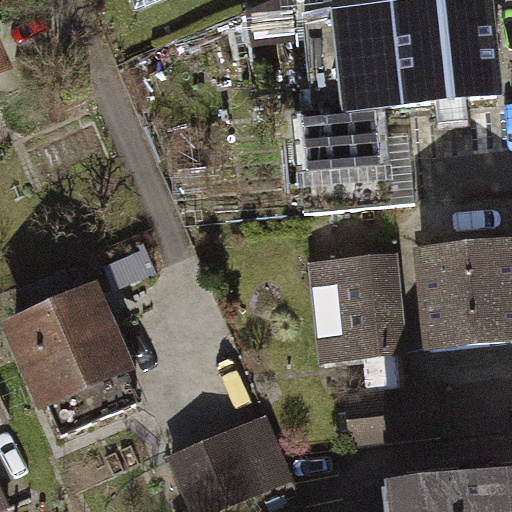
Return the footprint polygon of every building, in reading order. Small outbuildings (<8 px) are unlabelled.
[(368,109),(367,93),(429,87),(431,110),(461,108),(458,85),(494,80),(486,0),(327,0),(336,92),(295,96),(301,162),(372,155),(368,109)] [(0,65),(10,61),(0,39),(0,65)] [(427,350),(511,343),(511,245),(420,252),(427,350)] [(391,258),(302,266),(311,368),(400,360),(391,258)] [(98,273),(0,319),(0,325),(37,404),(138,356),(98,273)] [(428,387),(337,398),(343,450),(434,439),(428,387)] [(161,453),(186,511),(203,511),(284,478),(256,412),(161,453)] [(387,511),(511,511),(511,468),(386,482),(387,511)]
